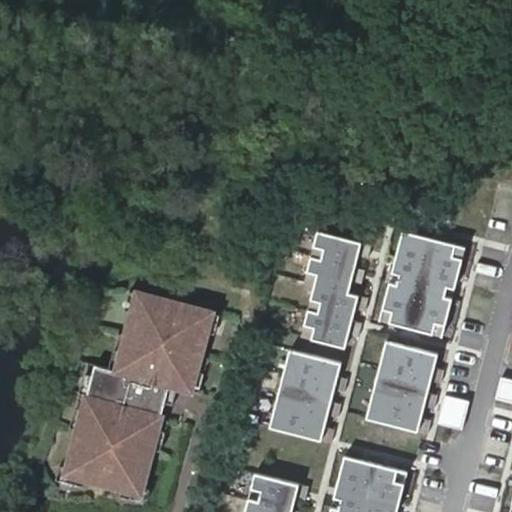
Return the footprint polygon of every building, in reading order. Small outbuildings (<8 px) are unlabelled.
[(310,328),(307,340),(345,349),(348,335),(351,322),(354,310),(357,297),(347,294),(350,282),(353,269),(356,257),(359,244),(313,232),(303,272),(313,274),(310,286),(300,326),(310,328)] [(384,328),(433,340),(436,329),(443,330),(449,303),(442,302),(444,292),(452,294),(462,252),(399,237),(388,278),(396,280),(394,290),(386,288),(380,315),(386,317),(384,328)] [(366,259),(369,246),(359,244),(356,257),(366,259)] [(360,285),(363,271),(353,269),(350,282),(360,285)] [(310,286),(313,274),(303,272),(301,284),(310,286)] [(211,311),(137,291),(116,369),(94,363),(65,472),(140,492),(164,401),(172,404),(177,385),(190,389),(211,311)] [(364,312),(367,299),(357,297),(354,310),(364,312)] [(384,328),(386,317),(380,315),(377,326),(384,328)] [(358,338),(361,324),(351,322),(348,335),(358,338)] [(307,340),(310,328),(300,326),(298,338),(307,340)] [(440,342),(443,330),(436,329),(433,340),(440,342)] [(437,354),(385,341),(366,419),(418,432),(421,418),(424,406),(428,393),(431,381),(434,368),(437,354)] [(337,378),(341,364),(283,350),(264,428),(322,442),(325,429),(328,417),(331,403),(334,391),(337,378)] [(440,383),(444,370),(434,368),(431,381),(440,383)] [(511,400),(511,379),(501,377),(496,396),(511,400)] [(344,394),(347,380),(337,378),(334,391),(344,394)] [(434,408),(437,395),(428,393),(424,406),(434,408)] [(462,429),(469,401),(445,395),(438,423),(462,429)] [(338,419),(341,406),(331,403),(328,417),(338,419)] [(428,434),(431,421),(421,418),(418,432),(428,434)] [(332,444),(335,431),(325,429),(322,442),(332,444)] [(390,511),(391,511),(398,511),(408,472),(345,457),(335,498),(343,500),(340,510),(333,508),(331,511),(390,511)] [(294,511),(297,499),(300,486),(257,475),(247,511),(294,511)] [(307,502),(310,488),(300,486),(297,499),(307,502)]
